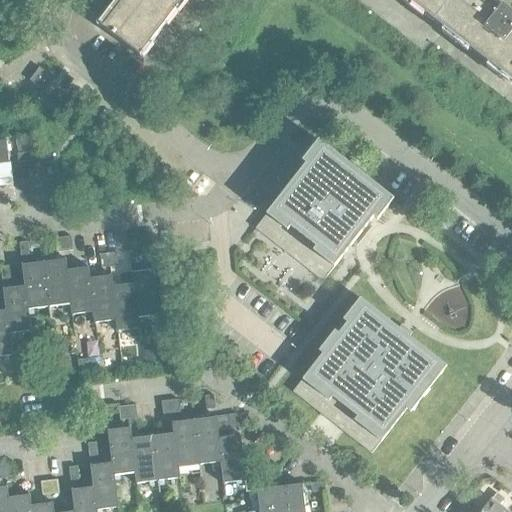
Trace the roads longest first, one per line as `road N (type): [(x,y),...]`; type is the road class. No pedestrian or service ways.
road 1 (residential): [(380,511),(215,381),(63,398),(50,439),(0,447)]
road 2 (residential): [(511,237),(334,101),(299,106),(253,170),(233,175)]
road 3 (residential): [(78,0),(61,38),(68,59),(203,164),(233,175)]
road 4 (residential): [(0,238),(205,207),(233,175)]
